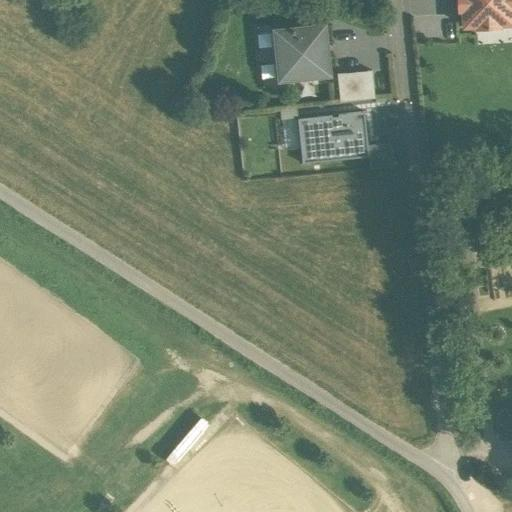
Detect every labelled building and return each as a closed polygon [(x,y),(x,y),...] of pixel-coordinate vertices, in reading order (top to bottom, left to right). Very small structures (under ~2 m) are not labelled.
[(511,0),(457,0),(458,10),(458,11),(458,12),(459,12),(463,11),(464,26),(476,26),(476,29),(476,30),(477,30),(499,29),(500,29),(500,27),(499,10),(511,8),(511,0)] [(325,25),(274,30),(279,80),(330,75),(325,25)] [(372,71),(337,74),(340,102),(375,99),(372,71)] [(281,108),(282,120),(299,118),(298,107),(281,108)] [(302,147),(304,162),(369,156),(368,143),(365,112),(299,118),(302,147)] [(285,148),(302,147),(299,118),(282,120),(285,148)] [(394,140),(368,143),(369,156),(370,169),(396,166),(394,140)]
